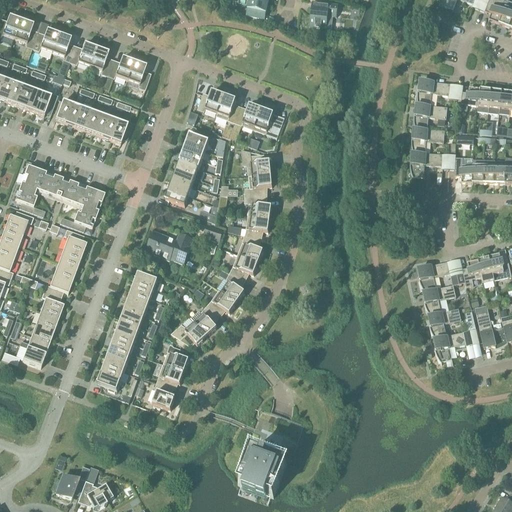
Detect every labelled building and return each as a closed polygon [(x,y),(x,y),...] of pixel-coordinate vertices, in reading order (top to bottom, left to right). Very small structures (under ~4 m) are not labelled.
[(264,21),(268,4),(252,0),(249,0),(245,17),(264,21)] [(472,10),(478,12),(483,0),(442,0),(442,1),(442,3),(442,6),(442,8),(442,10),(443,10),(443,9),(453,13),(457,1),(473,8),(472,10)] [(483,0),(478,12),(484,14),(490,1),(487,0),(483,0)] [(505,9),(507,4),(508,3),(499,0),(490,0),(490,1),(484,14),(484,15),(484,14),(490,16),(488,22),(499,26),(505,9)] [(336,20),(338,7),(312,3),(309,29),(326,31),(326,30),(331,31),(332,19),(336,20)] [(509,30),(511,22),(511,5),(507,4),(505,9),(499,26),(509,30)] [(14,42),(20,24),(8,19),(6,26),(0,23),(0,40),(1,40),(2,37),(14,42)] [(32,52),(37,37),(30,35),(33,28),(20,24),(14,42),(26,46),(25,49),(32,52)] [(51,56),(58,37),(46,33),(44,39),(37,37),(32,52),(38,54),(39,51),(51,56)] [(69,66),(75,51),(68,48),(70,42),(58,37),(51,56),(63,60),(62,63),(69,66)] [(468,47),(482,66),(490,60),(477,41),(468,47)] [(89,69),(96,51),(83,47),(81,53),(75,51),(69,66),(76,68),(77,65),(89,69)] [(107,79),(112,65),(105,62),(108,56),(96,51),(89,69),(101,74),(100,77),(107,79)] [(127,83),(133,65),(121,61),(119,67),(112,65),(107,79),(113,82),(115,79),(127,83)] [(35,69),(43,73),(46,66),(38,63),(35,69)] [(133,65),(127,83),(139,88),(137,91),(144,93),(150,78),(143,76),(145,70),(133,65)] [(0,103),(6,106),(13,86),(4,83),(0,92),(0,103)] [(455,102),(457,88),(421,83),(420,95),(418,94),(417,94),(417,97),(417,99),(417,102),(417,105),(418,107),(417,107),(417,108),(447,111),(447,110),(431,109),(432,97),(449,99),(448,101),(455,102)] [(23,88),(14,84),(13,86),(6,106),(15,109),(22,90),(23,88)] [(478,109),(480,91),(469,89),(468,95),(462,95),(460,113),(467,114),(468,107),(478,109)] [(25,113),(32,93),(22,90),(15,109),(25,113)] [(488,116),(491,92),(480,91),(477,119),(487,121),(488,116)] [(499,118),(502,94),(491,92),(488,116),(499,118)] [(34,116),(41,96),(32,93),(25,113),(34,116)] [(217,116),(223,98),(211,94),(209,100),(202,98),(197,112),(204,115),(205,112),(217,116)] [(510,113),(511,97),(511,94),(502,94),(499,118),(509,119),(510,113)] [(41,96),(34,116),(43,119),(50,100),(41,96)] [(230,125),(229,128),(228,130),(232,131),(234,126),(237,119),(240,112),(233,109),(236,103),(223,98),(217,116),(216,119),(230,125)] [(64,127),(71,107),(62,104),(54,124),(64,127)] [(73,131),(81,111),(71,107),(64,127),(73,131)] [(253,133),(261,112),(249,108),(246,114),(240,112),(237,119),(234,126),(253,133)] [(446,122),(447,111),(417,108),(416,119),(414,118),(414,121),(414,124),(414,126),(414,129),(415,132),(444,134),(427,133),(428,121),(446,122)] [(83,134),(90,114),(81,111),(73,131),(83,134)] [(273,117),(261,112),(253,133),(276,142),(282,124),(272,120),(273,117)] [(92,137),(99,118),(90,114),(83,134),(92,137)] [(101,140),(108,121),(99,118),(92,137),(101,140)] [(110,144),(117,124),(108,121),(101,140),(110,144)] [(117,124),(110,144),(120,148),(122,140),(127,142),(133,126),(128,124),(127,128),(117,124)] [(508,131),(498,130),(497,139),(507,139),(508,131)] [(444,134),(415,132),(414,143),(411,143),(412,153),(426,155),(426,145),(443,146),(444,134)] [(185,146),(205,154),(207,148),(210,148),(213,140),(193,133),(192,138),(189,137),(185,146)] [(471,148),(471,145),(472,139),(463,139),(462,143),(465,143),(465,147),(471,148)] [(201,163),(205,154),(185,146),(182,156),(201,163)] [(257,178),(270,177),(269,164),(262,165),(262,158),(241,153),(242,168),(250,170),(251,179),(257,178)] [(198,172),(201,163),(182,156),(179,165),(198,172)] [(449,158),(412,158),(412,167),(410,166),(410,174),(414,182),(424,181),(424,169),(442,169),(442,172),(449,172),(449,158)] [(472,186),(473,168),(462,167),(462,161),(455,161),(455,172),(455,179),(461,179),(461,185),(472,186)] [(197,174),(198,172),(179,165),(175,174),(195,181),(200,183),(203,176),(197,174)] [(483,186),(483,168),(473,168),(472,186),(483,186)] [(494,186),(494,168),(483,168),(483,186),(494,186)] [(505,187),(505,169),(494,168),(494,186),(505,187)] [(104,197),(27,169),(14,203),(21,206),(19,211),(42,220),(45,214),(33,210),(36,200),(33,199),(36,193),(82,209),(79,216),(77,215),(73,225),(61,220),(59,226),(83,235),(85,229),(91,232),(104,197)] [(191,190),(195,181),(175,174),(172,183),(191,190)] [(249,199),(265,199),(265,191),(272,190),(270,177),(257,178),(251,179),(248,179),(249,192),(249,199)] [(188,200),(191,190),(172,183),(168,193),(188,200)] [(184,209),(188,200),(168,193),(165,202),(184,209)] [(249,199),(247,199),(245,199),(244,206),(249,206),(247,219),(269,222),(271,209),(265,209),(265,199),(249,199)] [(217,214),(218,210),(213,209),(211,218),(201,214),(198,221),(215,227),(217,214)] [(4,231),(23,238),(27,226),(30,227),(33,221),(16,214),(14,220),(9,218),(4,231)] [(240,238),(243,239),(249,241),(259,243),(261,234),(268,235),(269,222),(247,219),(245,232),(241,231),(240,238)] [(45,232),(47,226),(40,223),(37,230),(45,232)] [(57,237),(59,230),(51,227),(49,234),(57,237)] [(219,245),(222,235),(206,229),(203,239),(219,245)] [(0,243),(18,250),(23,238),(4,231),(0,242),(0,243)] [(63,252),(81,259),(86,247),(81,245),(83,239),(66,233),(64,239),(67,240),(63,252)] [(190,249),(192,243),(179,237),(176,244),(168,240),(167,243),(153,237),(146,254),(169,264),(170,262),(183,267),(190,249)] [(259,243),(249,241),(243,239),(242,246),(237,258),(258,266),(263,254),(256,252),(259,243)] [(0,257),(14,262),(18,250),(0,243),(0,257)] [(77,272),(81,259),(63,252),(58,265),(77,272)] [(488,260),(494,283),(494,284),(511,280),(505,252),(498,254),(499,257),(488,260)] [(9,275),(14,262),(0,257),(0,278),(10,282),(12,276),(9,275)] [(253,278),(258,266),(237,258),(232,270),(229,276),(243,284),(247,276),(253,278)] [(483,285),(494,283),(488,260),(478,262),(482,280),(483,285)] [(463,276),(462,272),(460,262),(454,263),(455,271),(457,278),(463,276)] [(472,282),(482,280),(478,262),(467,265),(468,271),(462,272),(463,276),(466,290),(473,288),(472,282)] [(457,278),(455,271),(454,263),(419,271),(421,282),(419,283),(419,282),(419,283),(419,285),(420,288),(421,290),(423,293),(424,295),(436,292),(433,281),(450,277),(450,279),(457,278)] [(72,284),(77,272),(58,265),(54,277),(72,284)] [(134,286),(154,293),(157,294),(162,281),(142,272),(140,278),(138,277),(134,286)] [(239,292),(243,284),(229,276),(225,274),(223,278),(227,280),(225,283),(228,284),(221,295),(237,306),(244,295),(239,292)] [(67,297),(72,284),(54,277),(49,289),(46,288),(43,294),(61,301),(63,295),(67,297)] [(8,288),(10,282),(0,278),(0,299),(4,287),(8,288)] [(29,282),(28,282),(21,279),(19,285),(27,288),(29,282)] [(27,288),(28,289),(34,291),(37,285),(29,282),(27,288)] [(150,302),(154,293),(134,286),(131,295),(150,302)] [(429,319),(441,315),(439,304),(456,300),(453,288),(436,292),(424,295),(426,306),(425,306),(424,306),(425,309),(425,311),(427,314),(428,316),(429,318),(429,319)] [(27,289),(25,296),(32,299),(35,292),(27,289)] [(221,295),(218,293),(211,304),(206,309),(218,320),(224,313),(229,317),(237,306),(221,295)] [(58,307),(61,301),(43,294),(41,300),(45,302),(40,314),(58,321),(63,308),(58,307)] [(175,303),(178,299),(179,297),(175,294),(171,299),(175,303)] [(147,312),(150,302),(131,295),(127,305),(147,312)] [(171,308),(175,303),(171,299),(167,305),(171,308)] [(144,321),(147,312),(127,305),(124,314),(144,321)] [(504,331),(503,331),(492,333),(488,315),(487,308),(471,312),(472,315),(475,314),(476,317),(484,351),(494,349),(495,352),(494,352),(494,353),(497,352),(499,352),(502,351),(504,349),(506,348),(507,347),(504,331)] [(212,326),(218,320),(206,309),(201,315),(203,317),(194,326),(207,340),(216,331),(212,326)] [(429,319),(429,318),(432,329),(430,330),(430,329),(429,329),(430,332),(431,334),(432,337),(433,339),(435,342),(434,342),(446,339),(444,327),(461,323),(458,312),(441,315),(429,319)] [(54,333),(58,321),(40,314),(35,327),(54,333)] [(140,330),(144,321),(124,314),(121,323),(140,330)] [(501,320),(503,331),(504,331),(507,347),(508,347),(508,346),(507,346),(508,346),(511,344),(511,317),(507,319),(506,319),(501,320)] [(1,328),(5,330),(9,331),(12,323),(4,320),(1,328)] [(164,334),(169,323),(163,321),(159,332),(164,334)] [(137,339),(140,330),(121,323),(117,332),(137,339)] [(197,349),(207,340),(194,326),(187,332),(181,328),(171,337),(188,349),(193,345),(197,349)] [(49,346),(54,333),(35,327),(31,339),(49,346)] [(134,348),(137,339),(117,332),(114,341),(134,348)] [(469,334),(473,348),(479,346),(476,332),(469,334)] [(469,334),(434,342),(437,353),(435,353),(434,353),(435,354),(436,358),(439,363),(441,367),(442,366),(441,365),(452,363),(449,350),(466,347),(466,349),(473,348),(469,334)] [(45,358),(49,346),(31,339),(26,351),(45,358)] [(130,357),(134,348),(114,341),(111,350),(130,357)] [(163,367),(184,375),(189,363),(182,361),(185,354),(170,349),(163,367)] [(127,366),(130,357),(111,350),(107,359),(127,366)] [(40,371),(45,358),(26,351),(22,364),(40,371)] [(16,368),(19,361),(4,355),(1,363),(16,368)] [(124,375),(127,366),(107,359),(104,368),(124,375)] [(159,379),(156,386),(171,392),(173,385),(180,387),(184,375),(163,367),(159,379)] [(120,384),(124,375),(104,368),(101,377),(120,384)] [(117,394),(120,384),(101,377),(97,387),(117,394)] [(168,398),(171,392),(156,386),(154,393),(157,394),(152,407),(170,413),(174,404),(172,404),(174,400),(168,398)] [(131,399),(134,389),(130,388),(126,397),(131,399)] [(141,400),(144,392),(138,390),(135,398),(141,400)] [(273,501),(287,465),(251,452),(238,487),(273,501)] [(78,484),(63,478),(56,497),(55,497),(55,498),(71,504),(74,498),(79,499),(85,484),(78,481),(78,484)] [(97,492),(96,490),(92,489),(93,487),(85,484),(79,499),(77,505),(88,509),(91,508),(93,511),(96,510),(97,511),(98,511),(106,508),(105,505),(112,501),(105,487),(97,492)] [(511,511),(511,496),(506,503),(501,500),(497,507),(498,507),(494,511),(511,511)]
